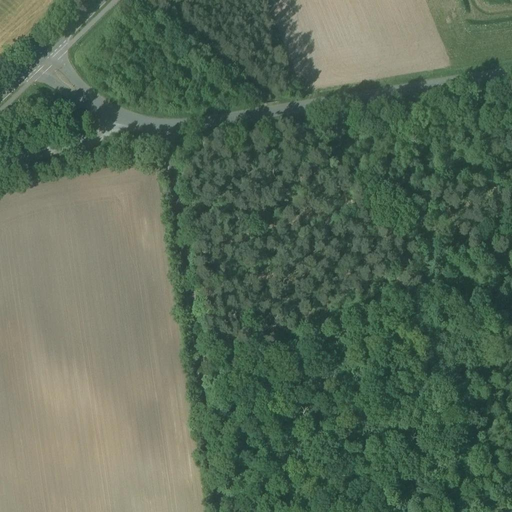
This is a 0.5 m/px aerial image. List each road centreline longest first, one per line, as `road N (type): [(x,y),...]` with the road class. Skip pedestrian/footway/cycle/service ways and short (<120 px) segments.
road 1 (unclassified): [(167,126),(221,511)]
road 2 (unclassified): [(511,75),(167,126)]
road 3 (unclassified): [(167,126),(100,106),(40,56)]
